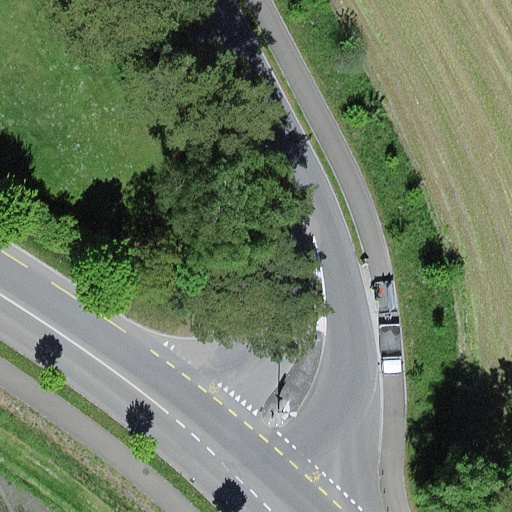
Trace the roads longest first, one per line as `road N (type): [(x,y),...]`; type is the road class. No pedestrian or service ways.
road 1 (unclassified): [(203,0),(311,239),(322,290),(312,350),(231,468)]
road 2 (primary): [(231,468),(76,345),(0,297)]
